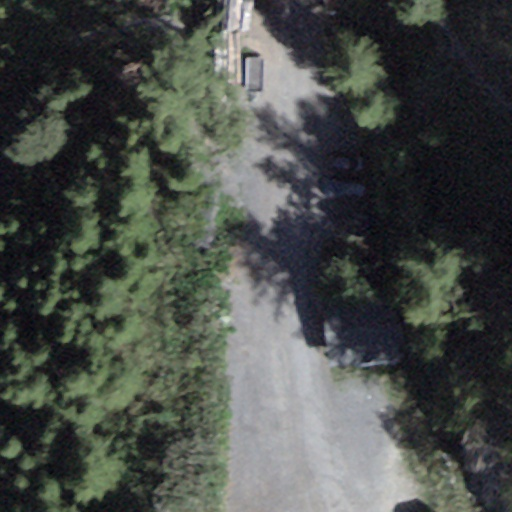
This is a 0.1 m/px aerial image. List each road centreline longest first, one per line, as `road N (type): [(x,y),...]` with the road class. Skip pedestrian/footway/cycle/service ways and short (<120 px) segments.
road 1 (unclassified): [(278,0),(277,324)]
road 2 (residential): [(277,324),(303,511)]
